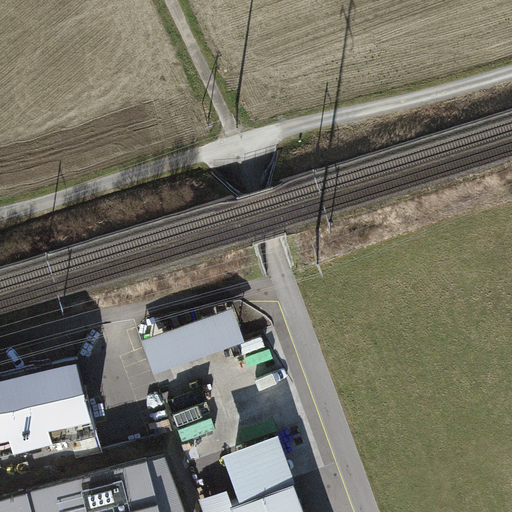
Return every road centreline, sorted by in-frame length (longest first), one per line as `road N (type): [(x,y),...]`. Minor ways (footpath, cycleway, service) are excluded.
road 1 (unknown): [(279,269),(243,291),(0,345)]
road 2 (track): [(511,77),(237,143)]
road 3 (residential): [(366,511),(279,269)]
road 4 (track): [(237,143),(0,214)]
road 5 (track): [(237,143),(171,0)]
road 6 (track): [(279,269),(237,143)]
